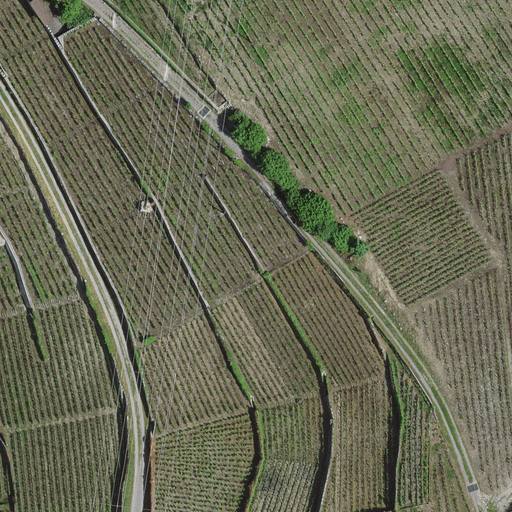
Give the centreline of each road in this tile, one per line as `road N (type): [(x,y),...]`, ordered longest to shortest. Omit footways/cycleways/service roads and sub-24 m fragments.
road 1 (track): [(88,0),(204,112),(411,356),(455,433),(482,511)]
road 2 (track): [(136,511),(140,429),(123,349),(107,300),(0,89)]
